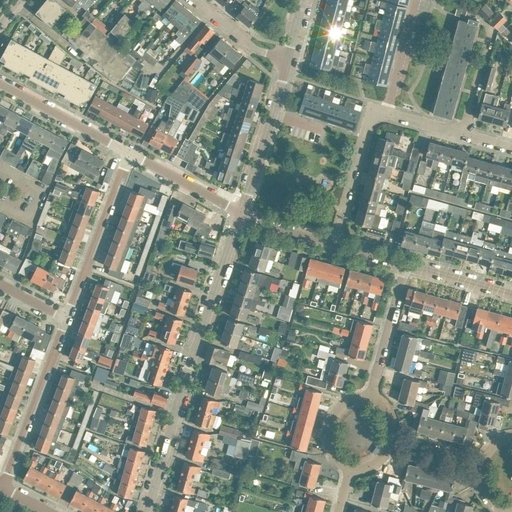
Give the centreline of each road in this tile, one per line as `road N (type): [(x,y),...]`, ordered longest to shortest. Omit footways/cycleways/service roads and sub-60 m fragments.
road 1 (residential): [(148,511),(239,214)]
road 2 (residential): [(0,487),(67,317)]
road 3 (residential): [(67,317),(129,154)]
road 4 (residential): [(239,214),(286,60)]
road 5 (residential): [(333,246),(366,127),(376,112),(386,114)]
road 6 (residential): [(129,154),(0,84)]
road 7 (residential): [(370,396),(405,265)]
road 8 (residential): [(239,214),(129,154)]
